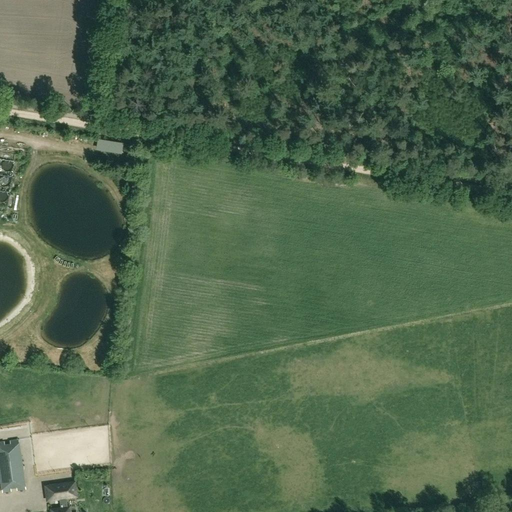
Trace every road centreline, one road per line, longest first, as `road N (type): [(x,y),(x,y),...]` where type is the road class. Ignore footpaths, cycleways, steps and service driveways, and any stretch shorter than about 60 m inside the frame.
road 1 (track): [(0,112),(511,194)]
road 2 (track): [(0,136),(132,160)]
